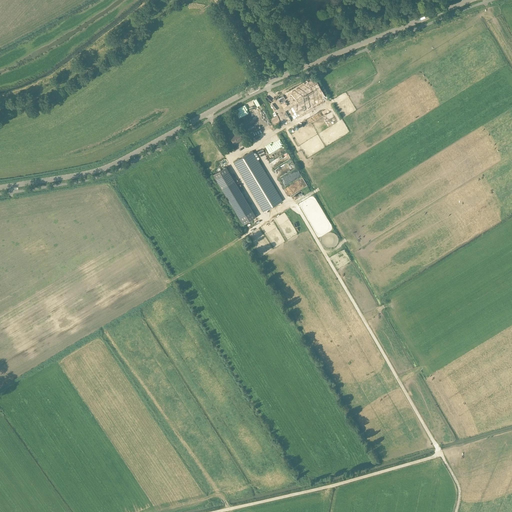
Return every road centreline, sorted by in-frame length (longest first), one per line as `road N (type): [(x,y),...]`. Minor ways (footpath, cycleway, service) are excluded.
road 1 (tertiary): [(0,187),(111,165),(263,83),(471,0)]
road 2 (track): [(441,454),(297,207),(291,203),(241,236)]
road 3 (track): [(217,511),(441,454),(460,487),(455,511)]
road 4 (track): [(289,202),(256,143),(230,158),(208,112)]
